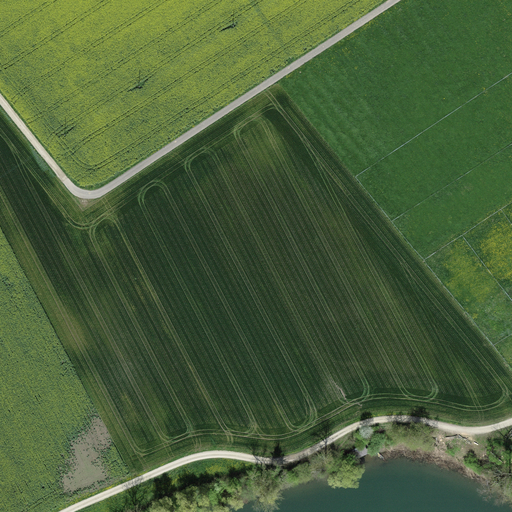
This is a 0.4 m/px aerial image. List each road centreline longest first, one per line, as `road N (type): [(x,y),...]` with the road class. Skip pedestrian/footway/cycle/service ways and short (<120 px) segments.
road 1 (track): [(395,0),(94,194),(72,188),(0,100)]
road 2 (track): [(66,511),(197,457),(287,461),(376,421),(468,432)]
